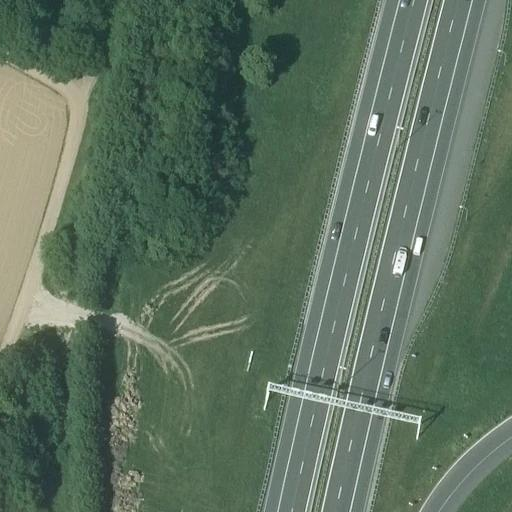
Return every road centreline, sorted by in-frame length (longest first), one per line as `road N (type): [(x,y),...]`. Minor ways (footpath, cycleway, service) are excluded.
road 1 (motorway): [(407,0),(283,511)]
road 2 (motorway): [(342,511),(464,0)]
road 3 (unclassified): [(76,90),(75,118),(0,358)]
